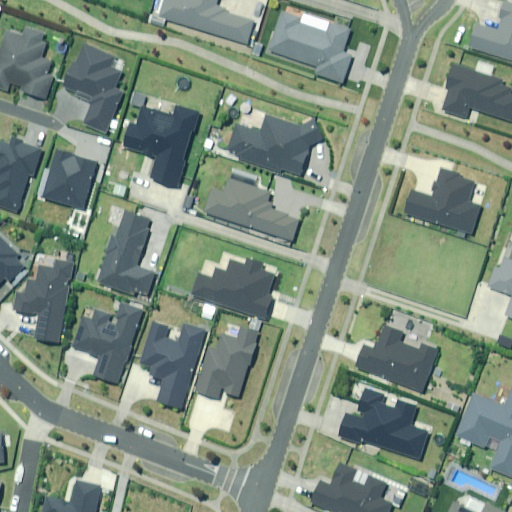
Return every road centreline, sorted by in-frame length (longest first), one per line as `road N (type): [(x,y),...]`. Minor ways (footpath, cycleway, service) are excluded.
road 1 (residential): [(262,491),(411,33)]
road 2 (residential): [(0,368),(59,416),(262,491)]
